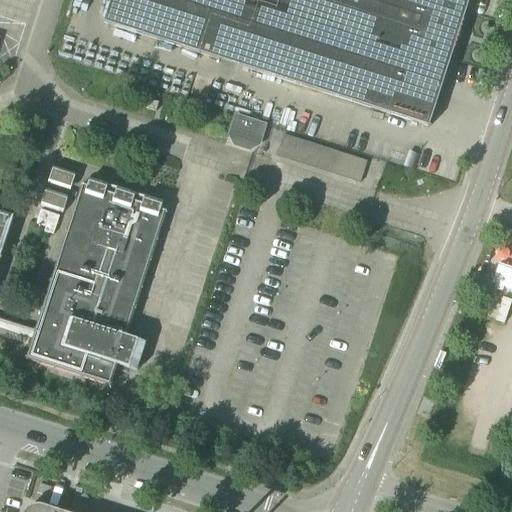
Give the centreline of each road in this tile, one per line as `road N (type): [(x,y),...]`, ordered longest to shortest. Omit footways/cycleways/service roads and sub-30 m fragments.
road 1 (unclassified): [(360,486),(511,97)]
road 2 (unclassified): [(275,511),(0,424)]
